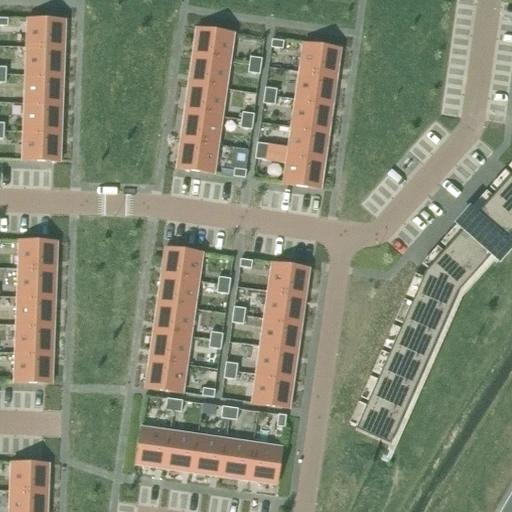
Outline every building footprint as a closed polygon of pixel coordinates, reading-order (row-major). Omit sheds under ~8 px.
[(27,20),(26,48),(63,50),(65,21),(27,20)] [(196,29),(192,57),(229,63),(233,35),(196,29)] [(271,40),(270,48),(281,50),(282,42),(271,40)] [(303,45),(298,73),(336,78),(340,50),(303,45)] [(26,48),(25,76),(62,78),(63,50),(26,48)] [(192,57),(188,85),(225,91),(229,63),(192,57)] [(249,58),(247,65),(259,67),(260,59),(249,58)] [(259,67),(247,65),(246,73),(257,74),(259,67)] [(298,73),(295,100),(332,106),(336,78),(298,73)] [(25,76),(24,104),(61,106),(62,78),(25,76)] [(188,85),(184,113),(221,118),(225,91),(188,85)] [(262,96),(274,98),(275,90),(264,88),(262,96)] [(274,98),(262,96),(261,103),(272,105),(274,98)] [(295,100),(291,128),(328,134),(332,106),(295,100)] [(24,104),(22,133),(60,134),(61,106),(24,104)] [(184,113),(180,141),(217,147),(221,118),(184,113)] [(241,113),(240,121),(251,122),(252,115),(241,113)] [(251,122),(240,121),(239,128),(250,130),(251,122)] [(291,128),(287,157),(324,162),(328,134),(291,128)] [(22,133),(21,161),(59,163),(60,134),(22,133)] [(180,141),(176,169),(213,175),(217,147),(180,141)] [(256,143),(254,151),(265,153),(267,145),(256,143)] [(265,153),(254,151),(253,159),(264,161),(265,153)] [(287,157),(282,185),(320,190),(324,162),(287,157)] [(233,168),(231,177),(242,179),(244,170),(233,168)] [(511,174),(474,218),(503,243),(511,231),(511,174)] [(424,274),(355,431),(389,446),(458,293),(492,254),(464,229),(424,274)] [(18,242),(17,270),(55,272),(56,243),(18,242)] [(164,249),(160,277),(198,282),(202,254),(164,249)] [(250,262),(239,260),(238,267),(249,269),(250,262)] [(271,264),(267,293),(305,298),(309,270),(271,264)] [(17,270),(16,298),(54,299),(55,272),(17,270)] [(160,277),(156,305),(194,310),(198,282),(160,277)] [(217,277),(216,285),(227,287),(228,279),(217,277)] [(227,287),(216,285),(215,293),(226,294),(227,287)] [(267,293),(263,320),(301,326),(305,298),(267,293)] [(16,298),(15,326),(53,327),(54,299),(16,298)] [(156,305),(152,333),(190,338),(194,310),(156,305)] [(231,315),(242,317),(244,309),(232,308),(231,315)] [(242,317),(231,315),(230,323),(241,324),(242,317)] [(263,320),(259,348),(297,353),(301,326),(263,320)] [(15,326),(14,355),(52,356),(53,327),(15,326)] [(152,333),(148,361),(186,366),(190,338),(152,333)] [(209,333),(208,341),(220,343),(221,335),(209,333)] [(220,343),(208,341),(207,348),(218,350),(220,343)] [(259,348),(255,377),(293,382),(297,353),(259,348)] [(14,355),(13,383),(51,385),(52,356),(14,355)] [(148,361),(144,389),(182,395),(186,366),(148,361)] [(223,371),(234,373),(235,365),(224,363),(223,371)] [(234,373),(223,371),(222,379),(233,380),(234,373)] [(255,377),(251,405),(289,410),(293,382),(255,377)] [(201,389),(200,397),(211,398),(212,391),(201,389)] [(163,411),(170,412),(172,401),(165,400),(163,411)] [(172,401),(170,412),(178,413),(179,402),(172,401)] [(219,419),(227,420),(229,409),(221,407),(219,419)] [(229,409),(227,420),(234,421),(236,410),(229,409)] [(277,416),(275,427),(282,428),(284,417),(277,416)] [(141,428),(136,466),(164,470),(169,432),(141,428)] [(169,432),(164,470),(192,474),(197,436),(169,432)] [(197,436),(192,474),(220,478),(225,440),(197,436)] [(225,440),(220,478),(247,482),(253,444),(225,440)] [(253,444),(247,482),(276,486),(281,448),(253,444)] [(10,464),(9,492),(47,493),(48,465),(10,464)] [(9,492),(8,511),(46,511),(47,493),(9,492)]
